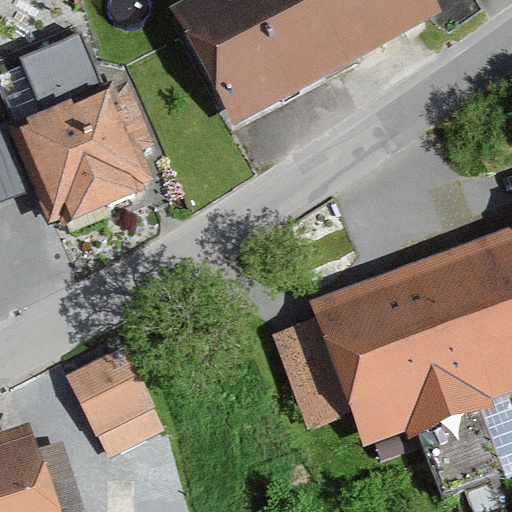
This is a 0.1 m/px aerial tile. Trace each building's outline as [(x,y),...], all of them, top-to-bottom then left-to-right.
[(445,0),(210,0),(179,15),(238,131),(456,22),(445,0)] [(0,67),(0,76),(13,109),(102,75),(86,34),(0,67)] [(53,243),(177,193),(129,74),(4,124),(28,189),(53,243)] [(0,199),(28,189),(4,124),(0,126),(0,199)] [(511,431),(505,411),(511,408),(511,252),(350,306),(279,337),(335,484),(421,452),(442,511),(469,511),(511,496),(511,431)] [(127,348),(68,376),(108,459),(166,431),(127,348)] [(0,443),(0,511),(81,511),(57,427),(0,443)]
